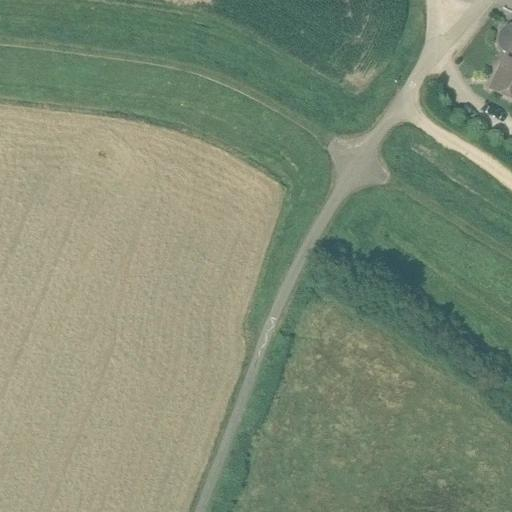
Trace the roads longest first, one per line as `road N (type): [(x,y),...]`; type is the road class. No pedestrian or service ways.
road 1 (unclassified): [(202,511),(283,296),(314,236),(404,106)]
road 2 (track): [(0,42),(213,74),(292,112),(351,180)]
road 3 (track): [(511,180),(404,106)]
